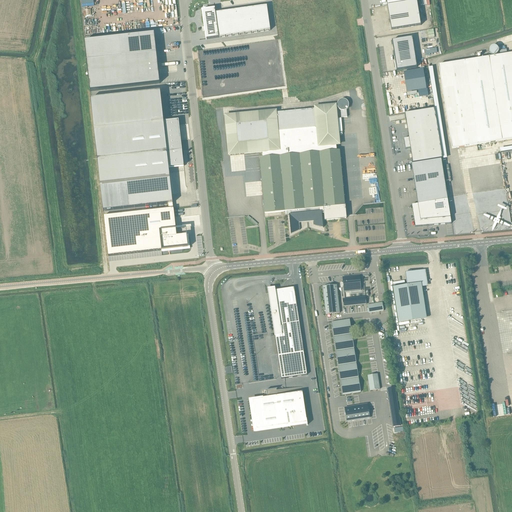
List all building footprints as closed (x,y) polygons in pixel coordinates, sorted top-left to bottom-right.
[(416,0),(386,0),(387,5),(391,30),(420,25),(417,1),(416,0)] [(168,18),(180,17),(180,5),(167,6),(168,12),(168,18)] [(215,10),(203,11),(207,40),(219,38),(217,26),(216,14),(215,10)] [(235,11),(229,12),(230,24),(237,23),(235,11)] [(229,12),(222,13),(224,25),(230,24),(229,12)] [(222,13),(216,14),(217,26),(224,25),(222,13)] [(269,19),(263,20),(264,33),(271,32),(269,19)] [(263,20),(256,21),(258,33),(264,33),(263,20)] [(250,22),(243,23),(245,35),(251,34),(250,22)] [(237,23),(230,24),(232,37),(238,36),(237,23)] [(243,23),(237,23),(238,36),(245,35),(243,23)] [(230,24),(224,25),(225,37),(232,37),(230,24)] [(224,25),(217,26),(219,38),(225,37),(224,25)] [(154,34),(85,41),(90,91),(160,84),(154,34)] [(412,38),(392,41),(397,70),(417,67),(412,38)] [(351,40),(302,47),(307,77),(341,72),(340,67),(352,66),(355,65),(351,40)] [(511,53),(439,66),(452,149),(511,139),(511,53)] [(423,69),(403,72),(407,92),(426,89),(423,69)] [(160,91),(91,99),(98,160),(103,211),(173,203),(171,186),(169,168),(184,166),(182,150),(179,120),(164,122),(160,91)] [(340,110),(341,117),(347,117),(346,110),(347,109),(348,108),(348,107),(349,107),(349,106),(349,105),(349,104),(349,103),(348,103),(348,102),(347,101),(346,100),(345,100),(345,99),(344,99),(343,99),(342,99),(341,100),(340,100),(339,101),(338,102),(338,103),(337,103),(337,104),(337,105),(337,106),(337,107),(338,108),(338,109),(339,109),(340,110)] [(276,111),(226,116),(229,155),(262,152),(263,158),(260,158),(265,208),(265,213),(285,212),(285,214),(287,214),(287,211),(290,211),(291,214),(289,215),(291,235),(300,230),(299,223),(313,221),(314,225),(323,228),(322,211),(325,211),(325,217),(338,217),(346,219),(345,206),(344,201),(340,151),(337,151),(336,145),(339,145),(335,106),(315,108),(315,109),(276,113),(276,111)] [(409,138),(404,139),(406,149),(410,148),(413,163),(442,158),(435,109),(405,114),(409,138)] [(412,205),(415,227),(451,224),(441,160),(411,164),(418,204),(412,205)] [(174,208),(104,216),(108,256),(188,247),(187,235),(177,236),(176,228),(175,218),(174,208)] [(407,285),(393,287),(399,323),(427,319),(422,287),(428,286),(425,270),(406,273),(407,285)] [(343,283),(340,283),(341,288),(344,287),(344,293),(361,291),(361,285),(360,281),(360,276),(351,277),(343,278),(343,283)] [(326,314),(340,313),(337,285),(323,287),(326,314)] [(275,290),(268,291),(281,379),(307,375),(294,287),(275,290)] [(366,297),(343,299),(343,307),(366,305),(366,297)] [(382,302),(368,305),(369,313),(383,311),(382,302)] [(349,320),(332,322),(343,395),(360,392),(349,320)] [(378,374),(367,376),(370,391),(380,389),(378,374)] [(263,398),(252,400),(257,430),(282,426),(289,425),(290,427),(290,426),(307,423),(307,425),(308,425),(307,419),(303,392),(278,396),(277,395),(277,391),(277,390),(277,389),(265,391),(266,391),(267,397),(265,398),(263,398),(262,398),(263,398)] [(367,405),(345,408),(347,421),(369,417),(367,405)]
